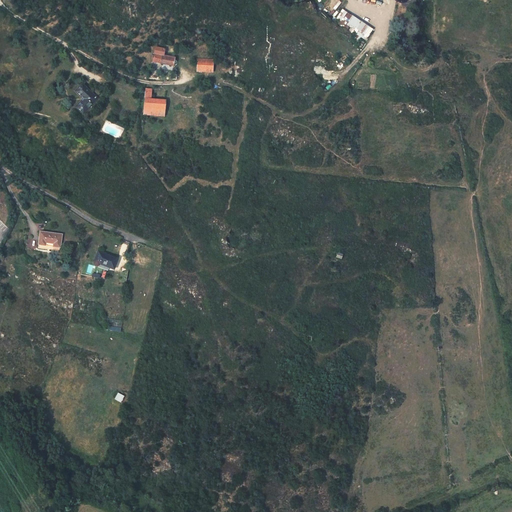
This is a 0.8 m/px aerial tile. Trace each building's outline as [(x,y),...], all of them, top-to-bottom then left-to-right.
[(418,2),(404,1),(403,8),(417,9),(418,2)] [(371,32),(377,24),(358,8),(351,16),(371,32)] [(156,47),(152,63),(162,64),(164,55),(166,50),(156,47)] [(174,67),(176,59),(164,55),(162,64),(174,67)] [(197,58),(196,72),(213,73),(214,59),(197,58)] [(76,90),(84,98),(76,105),(82,111),(96,98),(83,84),(76,90)] [(143,115),(165,116),(165,100),(152,99),(153,89),(146,89),(143,115)] [(40,232),(38,245),(44,246),(45,243),(53,244),(53,247),(59,248),(61,235),(40,232)] [(128,257),(110,249),(104,261),(104,262),(105,263),(107,264),(109,264),(110,262),(123,267),(128,257)] [(93,276),(101,278),(103,269),(95,267),(93,276)] [(122,402),(125,396),(118,392),(115,399),(122,402)]
